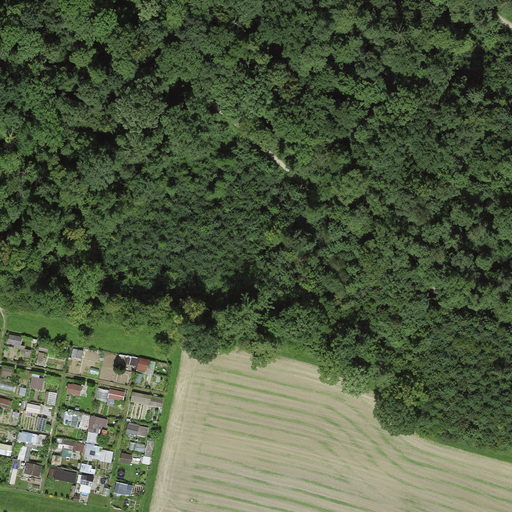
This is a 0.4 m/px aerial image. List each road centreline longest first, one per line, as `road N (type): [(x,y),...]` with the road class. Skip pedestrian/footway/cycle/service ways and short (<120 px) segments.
road 1 (track): [(7,312),(128,341),(243,347),(338,366),(380,387),(427,431),(511,455)]
road 2 (track): [(97,0),(427,288),(511,319)]
road 3 (track): [(70,0),(65,141),(82,182),(99,281),(111,293)]
